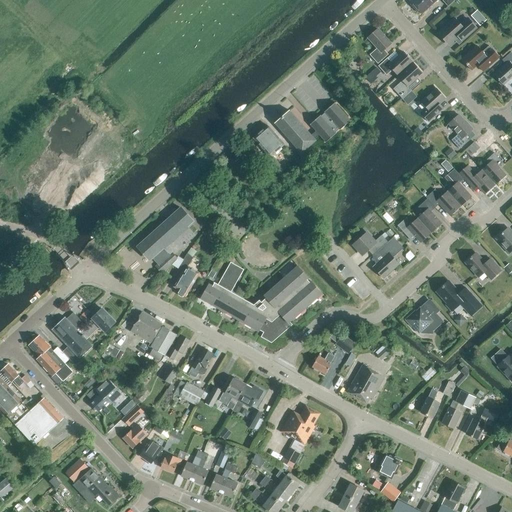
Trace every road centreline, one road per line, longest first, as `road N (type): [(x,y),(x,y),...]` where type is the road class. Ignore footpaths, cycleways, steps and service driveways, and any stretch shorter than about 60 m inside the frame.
road 1 (tertiary): [(82,272),(383,0)]
road 2 (residential): [(279,372),(324,319),(335,312),(376,318),(441,260),(442,245),(470,220),(485,220),(511,198)]
road 3 (residential): [(279,372),(82,272)]
road 4 (residential): [(155,488),(131,476),(7,343)]
road 5 (residential): [(511,116),(484,118),(383,0)]
road 6 (residential): [(511,492),(364,418)]
